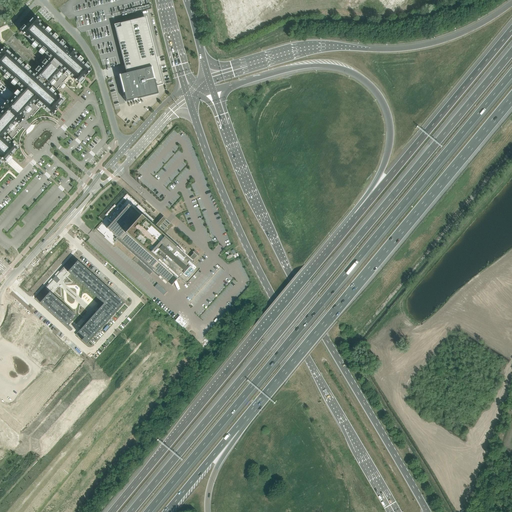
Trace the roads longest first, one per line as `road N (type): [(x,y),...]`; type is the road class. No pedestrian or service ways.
road 1 (motorway): [(511,51),(130,511)]
road 2 (motorway): [(148,511),(511,72)]
road 3 (trunk): [(426,511),(292,281),(213,90)]
road 4 (trunk): [(188,99),(276,305),(397,511)]
road 5 (motorway): [(235,431),(511,95)]
road 6 (motorway): [(356,216),(110,511)]
road 7 (motorway): [(511,4),(436,43),(297,49),(209,76)]
road 8 (motorway): [(213,90),(323,64),(368,81),(387,108),(391,139),(356,216)]
road 9 (motorway): [(511,29),(356,216)]
road 10 (unclassified): [(125,147),(98,68),(43,0)]
